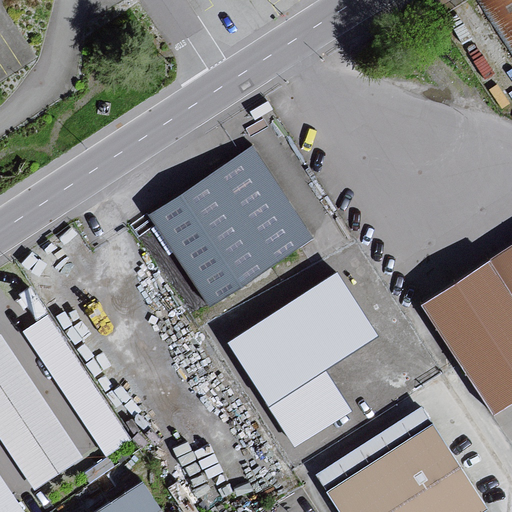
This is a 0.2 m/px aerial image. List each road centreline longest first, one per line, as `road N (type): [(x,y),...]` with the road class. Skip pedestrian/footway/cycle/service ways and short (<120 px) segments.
road 1 (tertiary): [(356,0),(0,229)]
road 2 (unknown): [(80,209),(286,511)]
